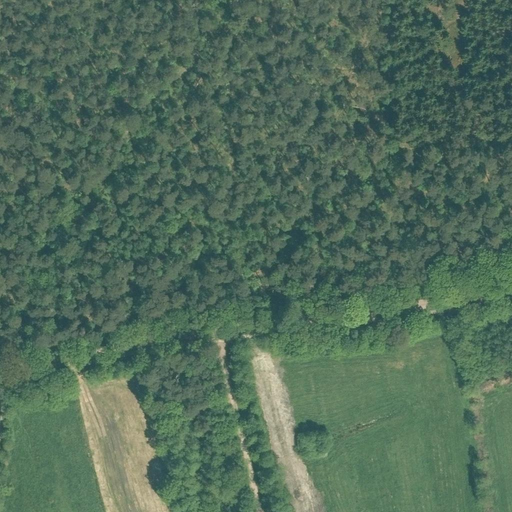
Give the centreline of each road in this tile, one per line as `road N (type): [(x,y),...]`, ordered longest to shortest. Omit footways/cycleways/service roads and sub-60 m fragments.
road 1 (track): [(511,287),(217,331)]
road 2 (track): [(217,331),(115,346),(0,377)]
road 3 (track): [(261,511),(217,331)]
